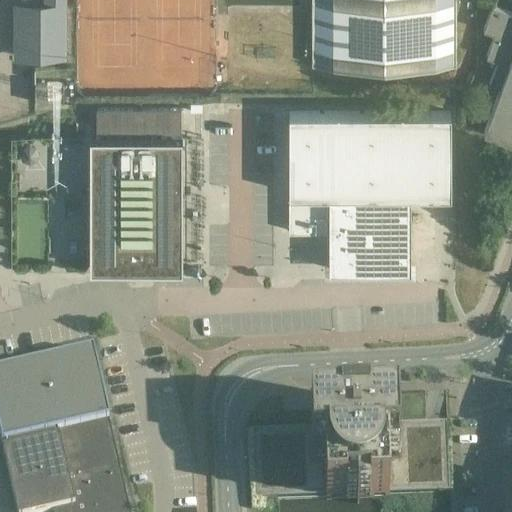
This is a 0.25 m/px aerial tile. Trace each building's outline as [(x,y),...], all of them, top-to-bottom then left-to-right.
[(63,57),(63,0),(46,0),(46,7),(24,7),(24,57),(63,57)] [(310,0),(311,64),(313,64),(456,64),(455,0),(310,0)] [(511,12),(492,5),(483,29),(494,33),(486,55),(497,59),(489,82),(500,86),(483,131),(511,141),(511,12)] [(35,83),(35,103),(47,103),(47,83),(35,83)] [(410,193),(450,193),(450,111),(289,111),(288,231),(328,231),(328,269),(370,269),(370,265),(388,265),(388,269),(410,269),(410,193)] [(182,269),(182,136),(89,135),(89,269),(131,269),(140,269),(182,269)] [(79,263),(80,152),(17,152),(17,263),(79,263)] [(93,351),(0,371),(0,439),(1,445),(5,444),(6,448),(2,449),(16,511),(50,511),(59,510),(59,511),(129,511),(109,421),(93,351)] [(356,499),(356,503),(359,503),(358,499),(358,497),(389,496),(389,494),(449,492),(447,422),(398,424),(397,406),(367,408),(366,393),(347,394),(348,410),(343,410),(343,409),(310,410),(311,428),(251,430),(253,499),(326,496),(326,498),(356,497),(356,499)]
